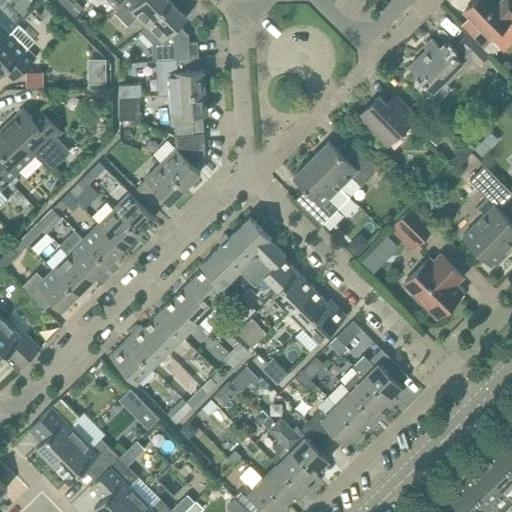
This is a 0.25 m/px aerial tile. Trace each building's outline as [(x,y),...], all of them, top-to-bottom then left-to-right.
[(137,16),(147,26),(171,2),(169,0),(141,0),(138,4),(133,0),(123,0),(116,8),(113,11),(128,26),(137,16)] [(475,0),(465,11),(479,25),(491,39),(511,20),(511,21),(511,2),(503,11),(492,0),(475,0)] [(147,26),(141,31),(154,44),(161,44),(162,44),(164,43),(167,43),(189,42),(188,31),(181,23),(187,18),(171,2),(147,26)] [(72,3),(67,8),(75,16),(81,11),(72,3)] [(0,42),(10,33),(0,23),(0,42)] [(18,24),(10,33),(0,42),(0,76),(10,67),(19,75),(36,57),(28,49),(35,41),(18,24)] [(468,33),(457,44),(478,65),(489,54),(468,33)] [(445,79),(448,82),(466,64),(444,43),(440,47),(432,39),(424,47),(426,49),(409,67),(423,81),(433,91),(445,79)] [(154,44),(153,45),(154,61),(157,61),(162,60),(186,58),(190,58),(189,42),(167,43),(164,43),(162,44),(161,44),(154,44)] [(162,60),(157,61),(159,95),(170,94),(204,91),(203,69),(187,70),(186,58),(162,60)] [(119,64),(120,78),(132,77),(131,63),(119,64)] [(44,71),(27,71),(27,85),(44,85),(44,71)] [(106,71),(89,72),(89,85),(106,84),(106,71)] [(174,116),(175,135),(194,134),(192,115),(206,114),(204,91),(170,94),(172,116),(174,116)] [(359,116),(387,144),(416,116),(396,96),(387,104),(379,96),(359,116)] [(140,98),(120,99),(120,121),(134,120),(141,122),(140,98)] [(420,98),(412,106),(418,113),(427,105),(420,98)] [(23,108),(6,125),(35,155),(35,156),(51,173),(72,153),(56,137),(62,131),(54,122),(40,108),(40,109),(44,114),(36,121),(32,116),(23,108)] [(0,152),(2,154),(0,155),(0,170),(10,181),(20,172),(19,170),(35,155),(6,125),(0,129),(0,152)] [(176,148),(161,163),(185,187),(200,172),(194,165),(205,154),(204,145),(203,133),(194,134),(175,135),(176,148)] [(329,140),(311,158),(340,187),(351,176),(361,186),(378,169),(360,150),(349,160),(329,140)] [(340,187),(311,158),(294,175),(314,195),(303,206),(321,225),(339,208),(329,198),(340,187)] [(92,169),(84,177),(89,183),(98,175),(106,167),(100,161),(92,169)] [(185,187),(161,163),(145,179),(136,188),(153,205),(162,196),(169,203),(185,187)] [(462,237),(490,265),(493,262),(496,264),(506,254),(504,251),(511,243),(511,220),(498,207),(511,193),(511,192),(484,165),(469,180),(486,197),(476,207),(484,215),(462,237)] [(0,189),(1,190),(10,181),(0,170),(0,189)] [(84,177),(68,193),(74,198),(89,183),(84,177)] [(130,192),(114,208),(139,233),(155,217),(130,192)] [(68,193),(53,208),(59,214),(74,198),(68,193)] [(391,227),(412,248),(433,228),(412,206),(391,227)] [(53,208),(38,223),(47,232),(62,217),(59,214),(53,208)] [(114,208),(99,223),(123,248),(139,233),(114,208)] [(204,267),(189,282),(208,301),(209,300),(223,286),(241,268),(271,239),(272,238),(250,216),(202,264),(204,267)] [(23,238),(28,244),(32,247),(47,232),(38,223),(23,238)] [(99,223),(83,239),(108,264),(123,248),(99,223)] [(60,245),(68,254),(93,279),(108,264),(83,239),(75,230),(60,245)] [(360,234),(348,247),(357,256),(370,243),(360,234)] [(28,244),(23,238),(0,260),(0,262),(4,267),(28,244)] [(286,254),(271,239),(241,268),(256,284),(264,276),(271,282),(290,264),(283,257),(286,254)] [(68,254),(53,269),(78,294),(93,279),(68,254)] [(404,283),(425,303),(426,302),(440,315),(462,293),(454,284),(462,275),(442,254),(433,263),(429,258),(404,283)] [(313,287),(290,264),(271,282),(278,289),(273,294),(289,310),(313,287)] [(78,294),(53,269),(44,278),(37,270),(22,285),(45,308),(53,301),(62,310),(78,294)] [(189,282),(174,297),(198,321),(214,305),(209,300),(208,301),(189,282)] [(328,302),(313,287),(289,310),(305,326),(328,302)] [(241,297),(247,303),(256,294),(251,288),(241,297)] [(174,297),(159,312),(182,336),(198,321),(174,297)] [(331,300),(328,302),(305,326),(320,341),(347,315),(331,300)] [(229,321),(234,327),(249,311),(244,306),(229,321)] [(159,312),(144,327),(168,351),(182,336),(159,312)] [(237,332),(253,347),(267,333),(252,318),(237,332)] [(6,321),(0,326),(0,360),(7,353),(21,367),(40,347),(26,333),(22,337),(6,321)] [(141,325),(126,340),(152,367),(168,351),(144,327),(141,325)] [(330,343),(342,355),(349,348),(336,336),(330,343)] [(152,367),(126,340),(110,356),(136,382),(152,367)] [(240,343),(235,348),(243,356),(248,351),(240,343)] [(235,348),(230,353),(238,361),(243,356),(235,348)] [(358,370),(357,370),(391,404),(398,397),(395,393),(402,385),(397,380),(405,372),(381,348),(368,361),(363,356),(354,366),(358,370)] [(230,353),(225,358),(233,366),(238,361),(230,353)] [(258,354),(253,359),(262,368),(262,369),(268,363),(267,363),(258,354)] [(268,363),(262,369),(278,385),(290,373),(274,357),(268,363)] [(247,366),(233,380),(242,390),(252,381),(256,384),(261,379),(247,366)] [(343,384),(350,391),(377,418),(391,404),(357,370),(343,384)] [(218,371),(203,386),(208,391),(223,377),(218,371)] [(230,380),(214,396),(224,406),(240,390),(230,380)] [(203,386),(187,402),(192,407),(208,391),(203,386)] [(131,389),(120,400),(143,424),(154,413),(145,402),(132,389),(131,389)] [(350,391),(336,405),(363,432),(377,418),(350,391)] [(36,447),(53,464),(82,436),(71,425),(80,416),(61,397),(43,415),(55,428),(36,447)] [(183,398),(167,414),(171,417),(176,423),(185,414),(192,407),(187,402),(183,398)] [(203,407),(209,414),(218,405),(211,399),(203,407)] [(320,409),(308,422),(326,441),(334,433),(345,443),(352,435),(356,439),(363,432),(336,405),(326,415),(320,409)] [(256,416),(279,439),(318,477),(325,470),(321,466),(329,459),(318,448),(326,441),(308,422),(301,429),(296,425),(293,428),(281,416),(275,422),(263,409),(256,416)] [(89,462),(102,475),(120,457),(101,438),(92,447),(82,436),(53,464),(70,481),(89,462)] [(511,437),(496,452),(511,468),(511,437)] [(277,464),(277,465),(304,491),(318,477),(279,439),(272,446),(278,452),(272,459),(277,464)] [(96,480),(90,487),(103,499),(102,500),(95,507),(100,511),(123,511),(140,496),(129,485),(138,476),(128,465),(135,458),(127,450),(120,457),(102,475),(96,480)] [(511,468),(496,452),(481,467),(506,493),(511,486),(511,468)] [(277,465),(263,479),(290,506),(304,491),(277,465)] [(481,467),(465,483),(491,508),(494,511),(504,511),(511,504),(511,498),(506,493),(481,467)] [(247,483),(234,496),(250,511),(255,511),(261,506),(266,511),(275,511),(279,509),(281,511),(283,511),(290,506),(263,479),(253,469),(243,479),(247,483)] [(486,511),(491,508),(465,483),(449,498),(462,511),(486,511)] [(140,496),(123,511),(183,511),(185,510),(187,509),(180,502),(172,510),(160,498),(151,507),(140,496)]
